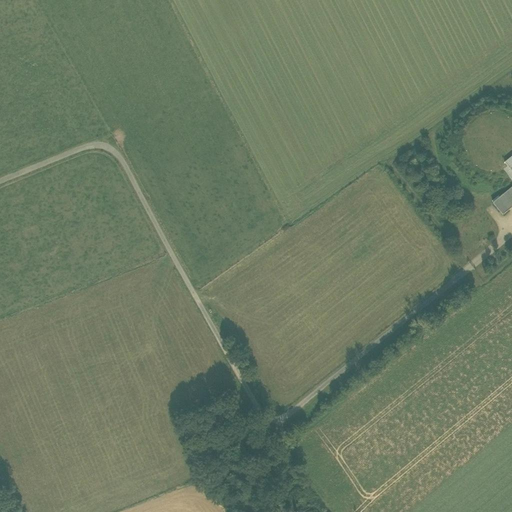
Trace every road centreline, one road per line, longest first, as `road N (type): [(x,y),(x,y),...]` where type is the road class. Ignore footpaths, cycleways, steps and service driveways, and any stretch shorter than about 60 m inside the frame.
road 1 (track): [(0,181),(91,144),(119,157),(269,428),(329,511)]
road 2 (track): [(269,428),(511,232)]
